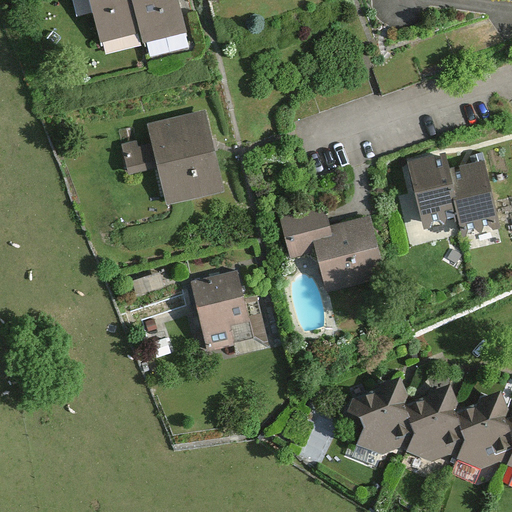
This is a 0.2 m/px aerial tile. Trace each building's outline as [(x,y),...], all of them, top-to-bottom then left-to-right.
[(90,0),(102,51),(145,42),(149,58),(189,50),(176,0),(90,0)] [(207,111),(147,126),(151,143),(124,150),(131,178),(159,171),(168,209),(227,194),(207,111)] [(445,157),(409,166),(425,232),(458,223),(461,237),(496,228),(481,165),(449,172),(445,157)] [(328,205),(279,218),(290,258),(318,251),(329,294),(388,279),(371,214),(333,224),(328,205)] [(235,268),(191,279),(209,350),(253,339),(235,268)] [(403,376),(353,400),(359,448),(383,457),(403,446),(416,414),(403,376)] [(445,387),(416,414),(403,446),(430,471),(459,461),(465,426),(464,409),(445,387)] [(511,417),(504,395),(464,409),(465,426),(459,461),(489,474),(503,455),(511,426),(511,417)] [(511,426),(503,455),(506,467),(511,469),(511,426)]
